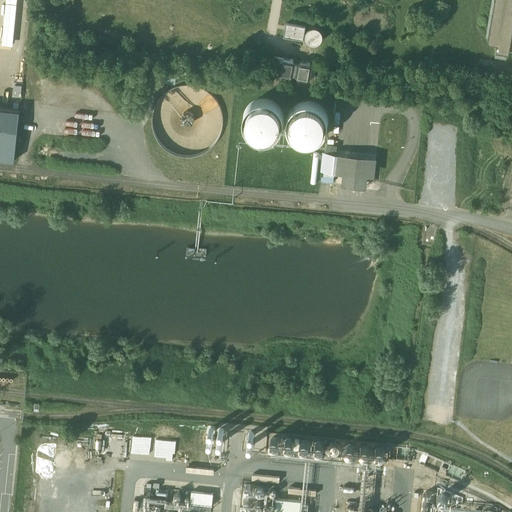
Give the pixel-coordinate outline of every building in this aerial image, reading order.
[(3,0),(1,44),(12,44),(14,0),(3,0)] [(511,0),(497,0),(491,43),(499,45),(499,51),(511,53),(511,0)] [(318,43),(321,29),(285,22),(282,36),(318,43)] [(284,58),(280,61),(278,72),(280,75),(290,77),(292,75),(296,76),(298,79),(307,81),(311,78),(314,79),(317,67),(313,66),(311,64),(301,62),(298,64),(295,63),(293,60),(284,58)] [(219,111),(219,105),(210,91),(193,83),(176,84),(160,94),(154,108),(154,118),(157,123),(158,129),(177,138),(183,146),(182,139),(186,137),(191,137),(193,132),(199,129),(203,131),(213,125),(219,111)] [(324,106),(312,102),(301,102),(283,109),(280,104),(266,99),(260,99),(242,106),(238,118),(238,119),(244,135),(266,143),(268,142),(273,143),(280,141),(280,133),(283,141),(285,140),(289,140),(299,143),(306,143),(325,136),(329,123),(329,119),(324,106)] [(19,110),(0,107),(0,157),(14,159),(19,110)] [(327,143),(325,161),(324,170),(334,171),(335,162),(337,144),(327,143)] [(367,159),(347,157),(344,185),(364,187),(367,159)] [(328,438),(267,432),(265,450),(326,456),(328,438)] [(389,444),(328,438),(326,456),(387,462),(389,444)] [(159,440),(159,458),(174,459),(174,441),(159,440)] [(23,464),(20,511),(32,511),(36,464),(23,464)] [(278,484),(242,481),(241,495),(276,498),(277,498),(278,484)] [(213,494),(191,491),(190,503),(212,506),(213,494)] [(277,498),(276,498),(275,511),(289,511),(299,511),(301,501),(277,498)] [(56,500),(55,511),(82,511),(83,502),(56,500)]
